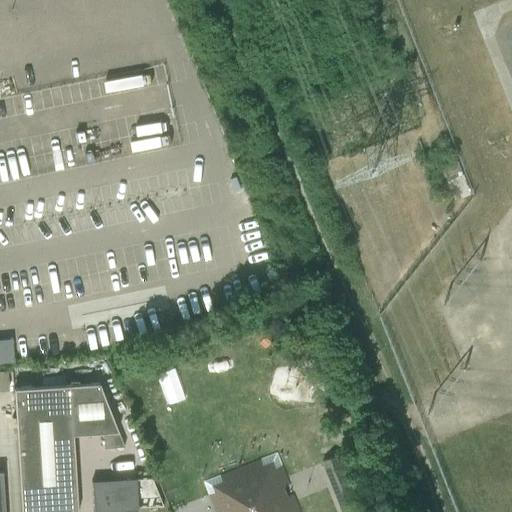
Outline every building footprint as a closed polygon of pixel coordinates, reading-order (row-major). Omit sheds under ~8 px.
[(0,341),(0,365),(15,364),(13,341),(0,341)] [(71,385),(69,385),(72,436),(74,436),(102,433),(106,433),(108,449),(124,447),(99,383),(71,385)] [(69,385),(13,389),(20,511),(76,511),(72,436),(69,385)] [(323,462),(343,511),(369,511),(345,453),(323,462)] [(299,511),(277,454),(204,483),(205,484),(216,511),(220,511),(223,511),(299,511)] [(92,482),(93,511),(124,511),(137,511),(136,479),(92,482)]
